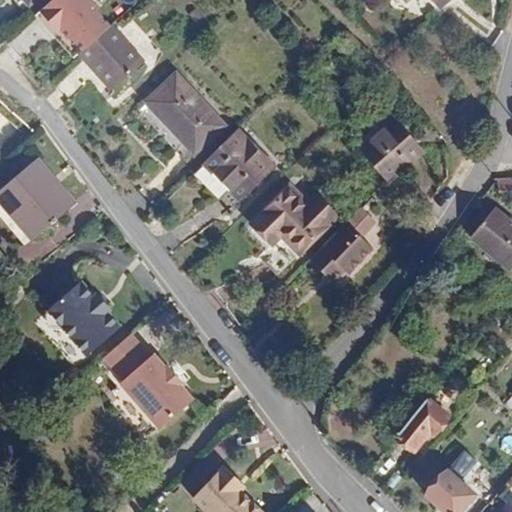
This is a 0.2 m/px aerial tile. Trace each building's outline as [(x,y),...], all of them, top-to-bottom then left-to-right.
[(452,0),(405,0),(408,2),(409,0),(434,0),(442,9),(452,0)] [(136,68),(104,31),(71,59),(103,98),(136,68)] [(220,123),(174,74),(144,103),(191,151),(220,123)] [(406,134),(396,121),(360,150),(386,181),(421,152),(414,143),(418,141),(410,130),(406,134)] [(257,152),(234,127),(198,160),(222,185),(257,152)] [(269,165),(257,152),(222,185),(234,198),(269,165)] [(78,197),(40,155),(0,191),(0,208),(29,241),(78,197)] [(508,179),(496,179),(497,193),(509,192),(508,179)] [(281,242),(319,206),(312,198),(301,207),(285,190),(247,225),(265,244),(274,235),(281,242)] [(330,218),(319,206),(281,242),(292,254),(330,218)] [(511,222),(493,207),(470,236),(510,269),(511,266),(511,222)] [(356,209),(355,208),(304,259),(307,261),(356,209)] [(370,224),(356,209),(307,261),(318,272),(330,261),(338,269),(344,275),(369,250),(356,237),(370,224)] [(326,281),(338,269),(330,261),(318,272),(326,281)] [(96,289),(83,274),(50,302),(51,303),(48,309),(49,311),(48,314),(56,322),(63,323),(66,321),(89,348),(122,319),(110,305),(113,302),(100,287),(96,289)] [(134,327),(108,349),(127,372),(123,376),(164,422),(197,394),(184,378),(185,377),(171,359),(169,361),(156,346),(153,349),(134,327)] [(285,352),(268,332),(256,343),(272,362),(285,352)] [(429,393),(397,431),(414,446),(431,425),(436,428),(450,411),(429,393)] [(208,511),(211,511),(240,481),(222,462),(190,494),(208,511)] [(424,494),(445,511),(467,511),(475,502),(470,497),(474,493),(447,470),(424,494)] [(244,484),(240,481),(211,511),(259,511),(260,511),(247,498),(239,490),(244,484)] [(252,492),(244,484),(239,490),(247,498),(252,492)]
